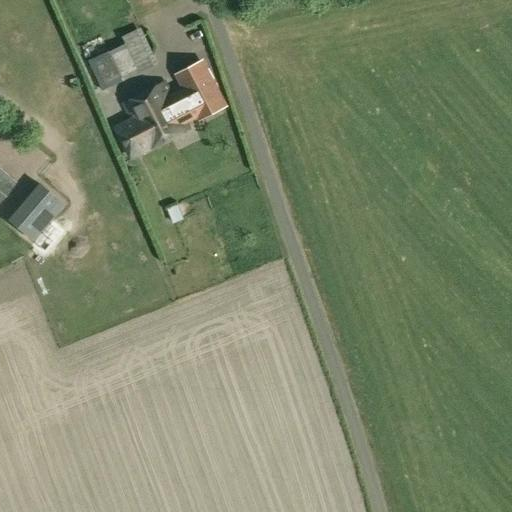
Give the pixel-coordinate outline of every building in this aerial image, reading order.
[(101,55),(108,77),(138,67),(131,45),(101,55)] [(203,61),(177,75),(200,119),(226,106),(203,61)] [(189,129),(164,82),(124,103),(133,120),(125,123),(140,151),(153,145),(153,147),(189,129)] [(0,170),(0,200),(15,183),(0,170)] [(167,208),(172,223),(184,219),(178,204),(167,208)] [(38,224),(16,206),(6,218),(27,236),(38,224)] [(56,237),(62,230),(53,223),(47,230),(56,237)]
